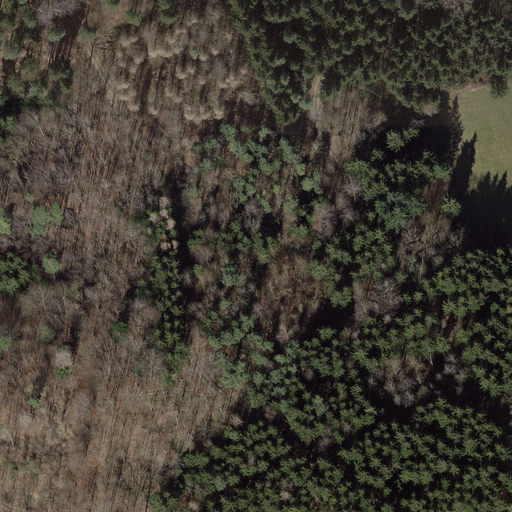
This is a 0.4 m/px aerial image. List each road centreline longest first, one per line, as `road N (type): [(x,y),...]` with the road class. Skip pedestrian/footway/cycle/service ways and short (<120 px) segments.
road 1 (track): [(391,511),(227,401),(197,364),(173,211),(81,33),(72,0)]
road 2 (track): [(434,0),(337,54),(320,80),(318,117),(511,454)]
